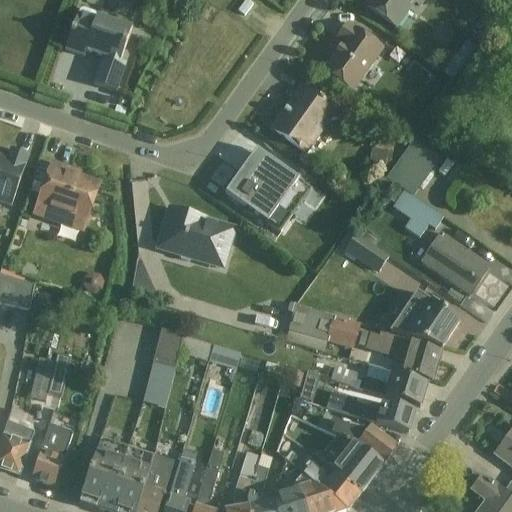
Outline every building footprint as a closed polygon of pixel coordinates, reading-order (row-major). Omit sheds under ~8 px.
[(372,0),(366,11),(404,36),(427,0),(372,0)] [(245,3),(237,15),(245,21),(253,9),(245,3)] [(92,89),(117,96),(136,33),(77,15),(65,55),(99,66),(92,89)] [(318,72),(353,97),(386,53),(351,28),(318,72)] [(271,135),(307,160),(338,116),(301,91),(271,135)] [(0,208),(11,212),(30,158),(8,151),(6,159),(0,156),(0,208)] [(256,154),(225,198),(280,237),(311,193),(256,154)] [(31,221),(84,239),(102,186),(49,168),(31,221)] [(155,255),(224,277),(239,232),(170,209),(155,255)] [(471,302),(491,272),(443,239),(422,268),(471,302)] [(364,261),(397,282),(408,265),(374,244),(364,261)] [(118,282),(101,281),(101,296),(118,297),(118,282)] [(443,352),(461,329),(418,299),(390,339),(413,345),(443,352)] [(268,321),(267,331),(283,333),(284,322),(268,321)] [(186,415),(202,341),(173,335),(157,409),(186,415)] [(436,385),(443,352),(413,345),(405,378),(436,385)] [(215,367),(255,374),(258,358),(218,351),(215,367)] [(52,405),(64,404),(63,394),(73,393),(70,366),(48,369),(52,405)] [(384,403),(421,414),(428,390),(390,379),(384,403)] [(377,429),(409,439),(415,418),(383,408),(377,429)] [(0,448),(0,473),(21,480),(35,437),(7,428),(0,448)] [(385,471),(398,453),(371,432),(357,451),(385,471)] [(511,470),(511,433),(495,459),(511,470)] [(30,486),(55,493),(70,443),(57,439),(52,456),(41,453),(30,486)] [(201,449),(188,494),(203,499),(216,453),(201,449)] [(385,471),(357,451),(335,479),(363,500),(385,471)] [(214,504),(230,508),(242,460),(226,456),(214,504)] [(260,456),(253,487),(268,491),(275,460),(260,456)] [(277,461),(273,475),(285,478),(289,464),(277,461)] [(81,509),(91,511),(110,511),(120,479),(93,471),(81,509)] [(511,511),(511,499),(482,478),(470,496),(484,506),(479,511),(511,511)] [(140,511),(148,488),(120,479),(110,511),(140,511)] [(337,511),(354,511),(363,500),(335,479),(320,499),(337,511)] [(140,511),(159,511),(165,494),(148,488),(140,511)] [(306,511),(337,511),(320,499),(313,492),(301,496),(306,511)] [(275,511),(306,511),(301,496),(274,504),(275,511)] [(165,511),(187,511),(189,507),(169,501),(165,511)]
